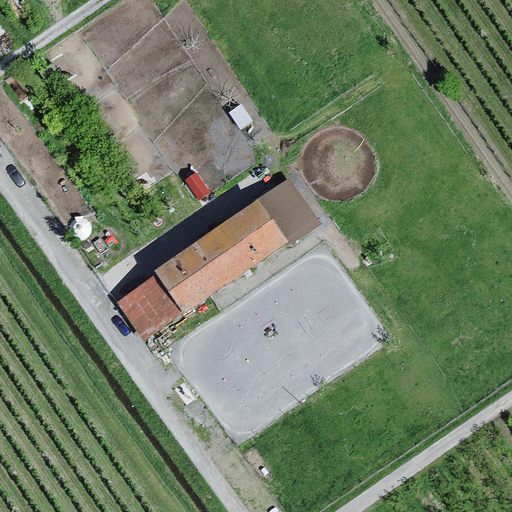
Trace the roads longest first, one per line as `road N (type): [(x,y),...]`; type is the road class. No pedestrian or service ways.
road 1 (track): [(240,511),(0,175)]
road 2 (track): [(345,511),(511,398)]
